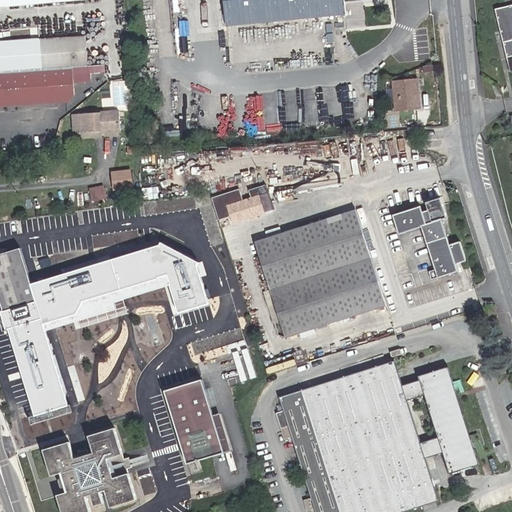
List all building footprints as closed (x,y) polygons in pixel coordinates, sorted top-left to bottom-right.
[(348,29),(378,26),(375,8),(375,1),(346,4),(345,0),(183,0),(190,60),(230,57),(228,27),(347,16),(348,29)] [(511,5),(496,10),(511,72),(511,71),(511,5)] [(87,53),(86,35),(39,39),(41,71),(43,104),(69,102),(74,97),(74,83),(84,82),(84,80),(89,80),(88,66),(94,66),(94,72),(103,71),(103,65),(106,65),(106,52),(87,53)] [(39,39),(0,41),(0,73),(41,71),(39,39)] [(43,104),(41,71),(0,73),(0,106),(28,105),(43,104)] [(419,94),(412,94),(411,79),(393,81),(395,111),(420,109),(419,94)] [(419,94),(418,79),(411,79),(412,94),(419,94)] [(81,133),(120,129),(119,111),(73,114),(75,131),(81,130),(81,133)] [(409,138),(419,136),(418,128),(409,129),(409,138)] [(133,188),(132,172),(114,174),(116,189),(133,188)] [(105,185),(91,187),(93,200),(106,198),(105,185)] [(227,205),(233,223),(270,211),(267,204),(262,206),(259,195),(227,205)] [(399,234),(422,227),(435,266),(429,269),(432,277),(458,268),(455,261),(466,258),(461,240),(450,243),(442,218),(435,220),(431,208),(423,211),(421,206),(393,215),(399,234)] [(286,338),(386,305),(356,209),(255,241),(286,338)] [(42,318),(47,317),(48,322),(77,313),(79,312),(83,302),(83,301),(159,278),(159,280),(170,285),(171,285),(179,313),(210,304),(198,265),(199,263),(162,243),(160,245),(32,284),(21,248),(0,254),(0,297),(4,311),(2,312),(7,329),(10,329),(36,415),(69,405),(44,324),(42,318)] [(487,306),(489,315),(497,312),(494,304),(487,306)] [(311,510),(311,511),(404,511),(439,501),(426,458),(443,452),(450,474),(479,465),(448,368),(419,377),(420,380),(402,386),(395,361),(280,397),(282,405),(277,406),(279,412),(276,413),(284,440),(292,437),(296,449),(287,451),(298,489),(307,486),(311,498),(303,500),(307,511),(311,510)] [(100,394),(117,390),(113,370),(96,374),(100,394)] [(226,450),(203,377),(165,389),(188,462),(226,450)] [(115,426),(89,434),(94,451),(95,454),(90,455),(89,452),(88,449),(79,452),(80,455),(81,458),(76,460),(75,457),(70,440),(43,448),(62,511),(92,511),(87,494),(92,492),(95,503),(103,501),(100,490),(105,488),(111,506),(138,498),(128,467),(125,457),(115,426)] [(130,459),(129,456),(125,457),(128,467),(133,466),(132,464),(149,458),(147,454),(130,459)]
